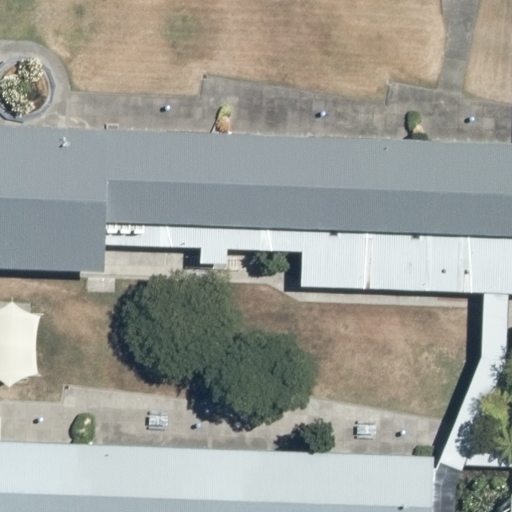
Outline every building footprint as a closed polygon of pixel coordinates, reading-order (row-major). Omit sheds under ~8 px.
[(0,266),(102,271),(103,243),(103,219),(511,232),(511,141),(23,124),(0,123),(0,266)] [(511,232),(103,219),(103,243),(196,248),(197,262),(226,264),(227,248),(300,250),(300,286),(482,292),(508,293),(511,293),(511,232)] [(508,293),(482,292),(482,308),(481,357),(452,425),(444,442),(432,471),(430,511),(452,511),(454,489),(464,465),(473,441),(505,362),(508,293)] [(430,511),(432,471),(431,455),(0,439),(0,511),(430,511)] [(473,441),(464,465),(511,466),(511,443),(473,441)]
